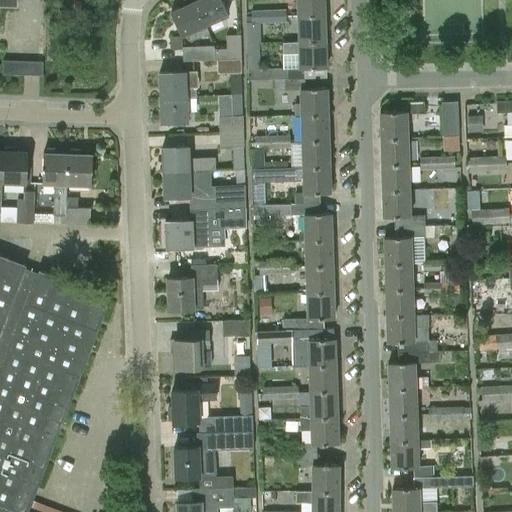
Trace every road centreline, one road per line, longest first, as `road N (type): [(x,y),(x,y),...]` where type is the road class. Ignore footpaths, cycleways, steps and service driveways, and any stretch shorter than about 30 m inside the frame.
road 1 (residential): [(373,511),(361,80)]
road 2 (residential): [(149,511),(134,111)]
road 3 (residential): [(361,80),(511,78)]
road 4 (residential): [(134,111),(0,108)]
